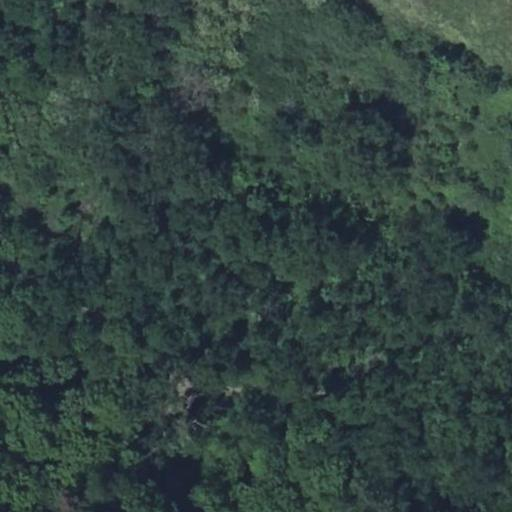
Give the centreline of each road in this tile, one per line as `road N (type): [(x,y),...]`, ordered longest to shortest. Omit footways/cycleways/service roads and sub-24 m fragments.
road 1 (unclassified): [(511,439),(271,389),(198,388),(175,403)]
road 2 (unclassified): [(175,403),(0,248)]
road 3 (unclassified): [(175,403),(163,429),(164,464),(196,511)]
